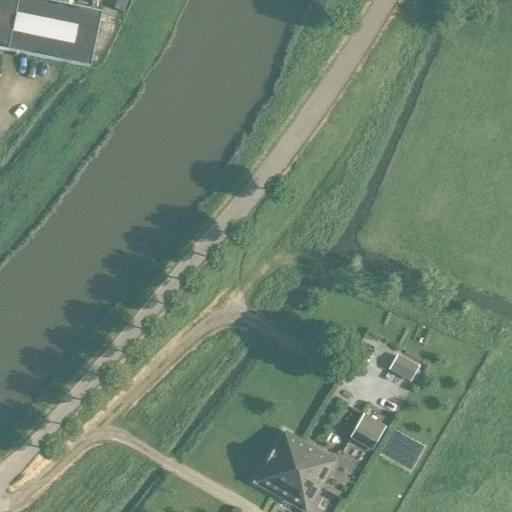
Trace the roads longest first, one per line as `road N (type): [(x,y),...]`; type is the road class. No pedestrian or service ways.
road 1 (unclassified): [(0,483),(279,156),(385,0)]
road 2 (track): [(498,345),(275,253),(218,315),(0,507)]
